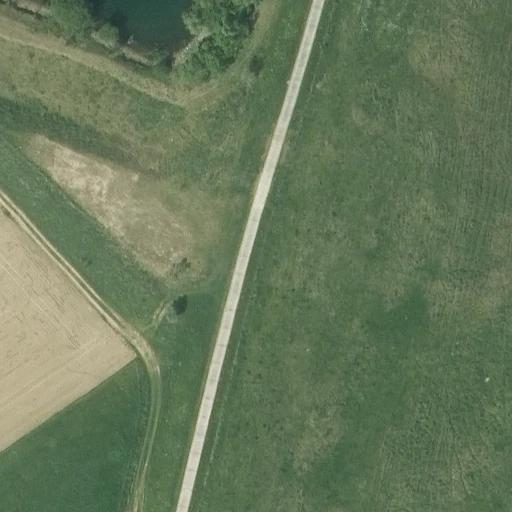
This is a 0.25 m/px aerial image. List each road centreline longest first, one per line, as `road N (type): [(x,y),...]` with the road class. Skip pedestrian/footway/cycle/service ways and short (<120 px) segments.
road 1 (track): [(0,200),(142,339),(154,387),(127,511)]
road 2 (track): [(278,0),(243,60),(201,94),(0,32)]
